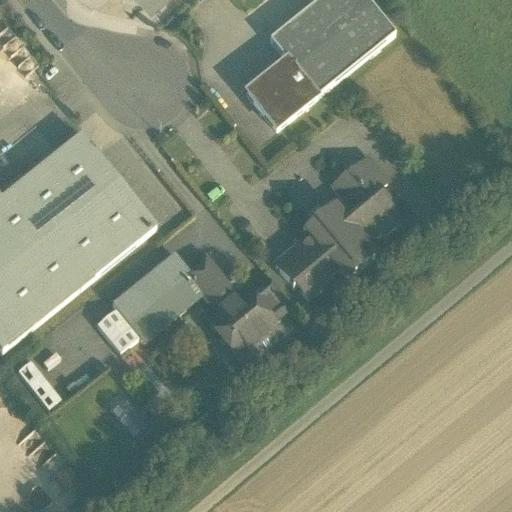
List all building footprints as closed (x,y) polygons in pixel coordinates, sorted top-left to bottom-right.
[(325,0),(269,46),(286,66),(316,103),(395,39),(363,0),(325,0)] [(276,136),(316,103),(286,66),(246,99),(276,136)] [(1,206),(0,206),(0,358),(1,360),(157,234),(81,141),(1,206)] [(346,206),(335,215),(365,250),(381,237),(383,240),(399,226),(384,208),(387,205),(378,195),(387,187),(368,164),(350,179),(349,177),(333,191),(346,206)] [(374,261),(365,250),(335,215),(334,213),(325,220),(322,216),(302,232),(307,238),(337,274),(346,284),(374,261)] [(321,287),(337,274),(307,238),(295,249),(298,252),(275,271),(293,292),(296,290),(308,304),(324,290),(321,287)] [(112,311),(143,349),(204,300),(205,299),(189,279),(174,261),(112,311)] [(204,300),(221,321),(238,307),(205,267),(189,279),(205,299),(204,300)] [(138,270),(100,292),(108,304),(145,282),(138,270)] [(249,303),(272,331),(294,313),(271,285),(249,303)] [(247,300),(238,307),(221,321),(210,330),(238,364),(275,334),(272,331),(249,303),(247,300)] [(28,366),(14,378),(44,415),(58,404),(28,366)]
